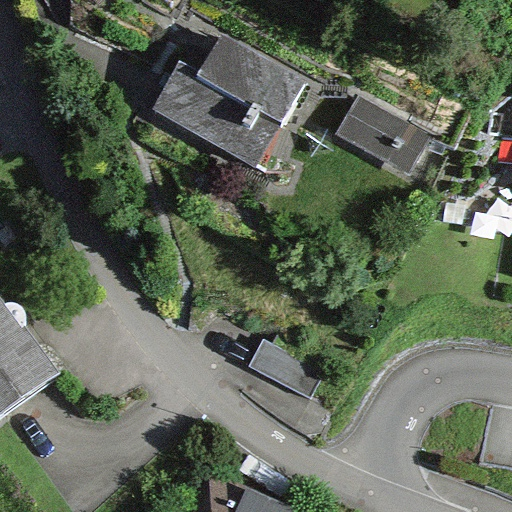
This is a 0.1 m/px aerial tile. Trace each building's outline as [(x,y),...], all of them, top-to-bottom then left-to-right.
[(297,89),(223,49),(203,87),(181,75),(159,115),(254,167),(297,89)] [(428,138),(363,103),(344,138),(409,173),(428,138)] [(0,300),(0,436),(65,390),(0,300)] [(325,372),(265,341),(251,369),(311,399),(325,372)] [(239,511),(201,495),(193,511),(239,511)]
